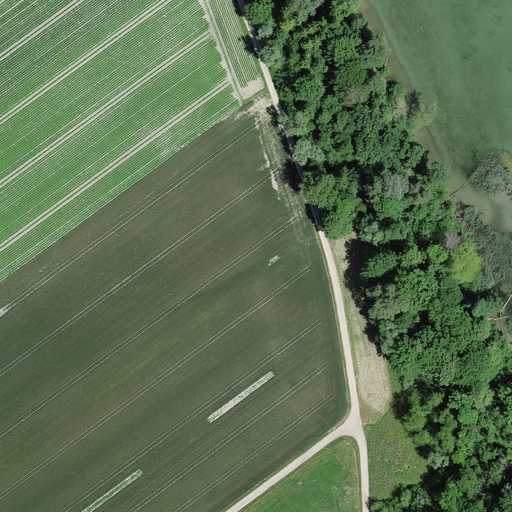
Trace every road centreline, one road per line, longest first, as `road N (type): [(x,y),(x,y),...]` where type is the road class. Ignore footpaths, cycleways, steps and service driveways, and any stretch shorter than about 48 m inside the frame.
road 1 (track): [(365,511),(329,253),(240,0)]
road 2 (track): [(358,425),(238,511)]
